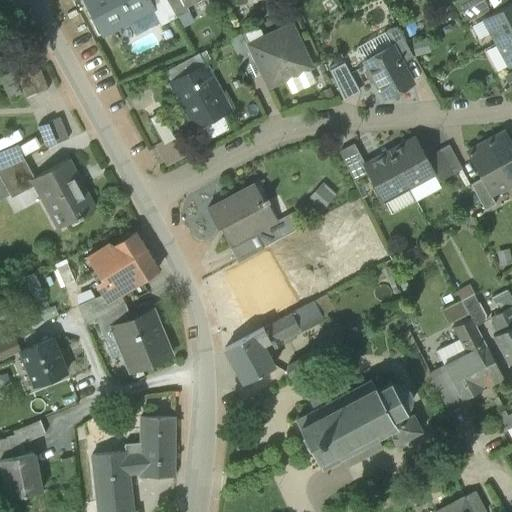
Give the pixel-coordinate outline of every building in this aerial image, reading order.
[(87,0),(86,1),(105,35),(150,8),(152,7),(148,0),(87,0)] [(160,26),(176,17),(166,0),(148,0),(152,7),(150,8),(160,26)] [(166,0),(176,17),(187,11),(183,5),(180,0),(166,0)] [(459,13),(463,11),(483,0),(458,0),(454,2),(459,13)] [(490,10),(484,0),(483,0),(463,11),(468,21),(490,10)] [(491,33),(496,43),(511,34),(511,2),(483,18),(484,20),(491,33)] [(150,13),(133,21),(139,33),(156,25),(150,13)] [(491,33),(484,20),(471,26),(478,39),(491,33)] [(262,73),(268,87),(284,79),(308,68),(311,67),(291,25),(264,38),(249,45),(256,60),(262,73)] [(392,46),(401,64),(413,57),(396,26),(383,33),(391,47),(392,46)] [(260,29),(243,33),(249,45),(264,38),(260,29)] [(229,39),(242,67),(256,60),(249,45),(243,33),(229,39)] [(356,47),(363,62),(391,47),(383,33),(356,47)] [(511,66),(511,34),(496,43),(510,67),(511,66)] [(426,38),(410,42),(414,57),(430,53),(426,38)] [(375,84),(384,99),(412,83),(401,64),(392,46),(391,47),(363,62),(366,66),(364,72),(370,82),(375,84)] [(165,71),(170,82),(203,64),(197,54),(165,71)] [(9,57),(0,59),(0,70),(12,66),(9,57)] [(256,60),(242,67),(248,80),(262,73),(256,60)] [(328,70),(342,101),(360,92),(346,62),(328,70)] [(170,82),(196,129),(200,126),(222,114),(228,111),(203,64),(170,82)] [(26,99),(37,95),(48,90),(39,68),(28,73),(17,77),(26,99)] [(308,68),(284,79),(291,94),(315,83),(308,68)] [(511,69),(503,75),(511,91),(511,90),(511,69)] [(21,94),(11,72),(0,77),(0,81),(8,100),(21,94)] [(150,120),(162,142),(173,136),(161,114),(150,120)] [(222,114),(200,126),(208,140),(229,129),(222,114)] [(60,118),(49,123),(38,127),(46,148),(57,144),(68,140),(60,118)] [(511,144),(505,131),(486,142),(509,184),(511,182),(511,144)] [(180,132),(173,136),(162,142),(155,145),(166,166),(191,153),(180,132)] [(414,139),(389,152),(408,187),(433,174),(424,158),(414,139)] [(489,194),(509,184),(486,142),(466,152),(481,179),(489,194)] [(339,152),(353,181),(368,172),(364,165),(365,165),(353,144),(339,152)] [(438,151),(452,175),(462,169),(449,145),(438,151)] [(0,153),(0,169),(23,160),(17,146),(0,153)] [(438,183),(452,175),(438,151),(424,158),(433,174),(438,183)] [(384,200),(408,187),(389,152),(365,165),(364,165),(368,172),(384,200)] [(83,215),(95,209),(68,159),(33,178),(31,179),(35,185),(38,191),(43,187),(64,226),(77,219),(78,220),(84,216),(83,215)] [(31,179),(33,178),(23,160),(0,169),(0,177),(11,198),(35,185),(31,179)] [(408,187),(416,201),(441,188),(438,183),(433,174),(408,187)] [(471,185),(484,209),(494,204),(489,194),(481,179),(471,185)] [(337,195),(322,182),(308,198),(322,211),(337,195)] [(224,225),(235,244),(255,234),(277,222),(277,221),(267,202),(268,201),(266,198),(262,200),(253,185),(207,209),(217,228),(224,225)] [(58,229),(64,226),(43,187),(38,191),(58,229)] [(408,187),(384,200),(391,215),(416,201),(408,187)] [(289,215),(277,221),(277,222),(285,236),(296,230),(289,215)] [(277,222),(255,234),(262,248),(285,236),(277,222)] [(106,298),(107,300),(108,299),(120,292),(158,268),(137,232),(112,248),(111,246),(89,255),(103,278),(97,283),(103,293),(106,298)] [(261,249),(262,248),(255,234),(235,244),(242,258),(261,249)] [(511,260),(509,248),(496,251),(500,268),(511,264),(511,260)] [(240,260),(246,271),(267,259),(261,249),(242,258),(240,260)] [(252,320),(263,314),(289,301),(267,259),(246,271),(230,279),(252,320)] [(56,267),(64,286),(74,282),(66,263),(56,267)] [(77,295),(77,305),(94,298),(90,289),(77,295)] [(493,298),(500,312),(509,307),(511,305),(511,301),(506,291),(493,298)] [(124,303),(120,292),(108,299),(114,309),(124,303)] [(77,305),(79,311),(106,298),(103,293),(94,298),(77,305)] [(295,297),(289,301),(263,314),(269,325),(291,313),(301,307),(295,297)] [(84,323),(95,319),(106,315),(114,309),(108,299),(107,300),(106,298),(79,311),(84,323)] [(469,314),(461,300),(440,311),(448,326),(469,314)] [(291,313),(299,329),(321,317),(313,301),(301,307),(291,313)] [(467,305),(476,323),(485,318),(476,301),(467,305)] [(124,303),(114,309),(106,315),(95,319),(103,338),(114,333),(112,327),(131,319),(124,303)] [(511,325),(511,312),(509,307),(500,312),(491,317),(494,323),(500,324),(503,330),(511,325)] [(112,327),(114,333),(103,338),(112,359),(123,354),(128,367),(169,351),(159,326),(157,327),(152,313),(153,312),(152,310),(131,319),(112,327)] [(269,325),(263,328),(224,349),(243,383),(273,367),(271,363),(279,358),(271,344),(299,329),(291,313),(269,325)] [(493,336),(503,330),(500,324),(494,323),(491,317),(484,320),(493,336)] [(459,339),(466,354),(484,345),(471,318),(453,327),(459,339)] [(493,336),(509,365),(511,362),(511,325),(503,330),(493,336)] [(13,336),(0,342),(0,355),(1,359),(19,351),(13,336)] [(19,351),(33,386),(66,373),(52,338),(19,351)] [(285,372),(288,377),(319,361),(344,347),(339,338),(287,365),(285,372)] [(436,351),(444,365),(466,354),(459,339),(436,351)] [(486,347),(484,345),(466,354),(444,365),(433,371),(442,385),(446,382),(456,402),(503,379),(486,347)] [(429,373),(446,408),(456,402),(446,382),(442,385),(433,371),(429,373)] [(340,458),(345,467),(381,448),(376,439),(389,432),(395,444),(400,441),(400,442),(421,431),(410,410),(410,409),(408,404),(409,400),(409,394),(406,389),(402,385),(397,383),(392,383),(391,382),(375,390),(369,380),(350,390),(345,382),(310,400),(314,409),(295,420),(296,422),(297,422),(299,426),(298,427),(300,429),(300,428),(305,438),(302,439),(309,452),(312,450),(317,459),(316,460),(317,462),(318,462),(321,466),(320,467),(321,469),(340,458)] [(511,441),(511,440),(511,413),(500,420),(511,441)] [(141,417),(140,453),(140,472),(140,475),(173,475),(173,418),(141,417)] [(15,435),(17,446),(45,434),(40,421),(13,431),(14,435),(15,435)] [(0,469),(1,469),(0,466),(0,459),(19,456),(17,446),(15,435),(14,435),(5,437),(6,439),(0,440),(0,469)] [(132,511),(129,474),(140,472),(140,453),(126,454),(126,452),(91,455),(97,511),(132,511)] [(34,453),(19,456),(0,459),(0,466),(1,469),(6,499),(41,491),(34,453)] [(60,459),(62,481),(75,480),(72,458),(60,459)] [(463,497),(470,511),(485,511),(474,491),(463,497)] [(470,511),(463,497),(435,511),(434,511),(470,511)]
